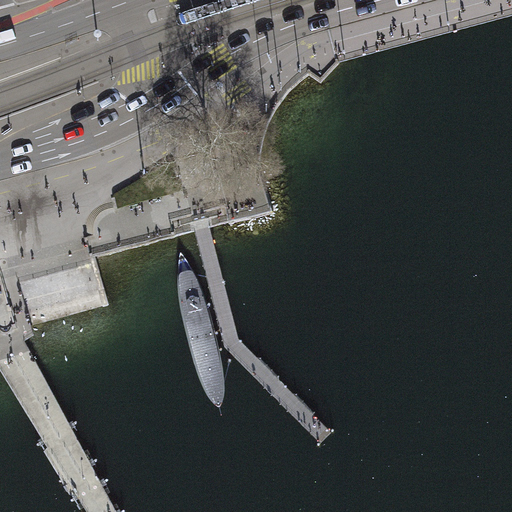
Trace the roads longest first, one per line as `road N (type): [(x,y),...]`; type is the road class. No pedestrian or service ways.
road 1 (secondary): [(117,127),(247,45),(386,0)]
road 2 (secondary): [(117,127),(141,72),(120,5)]
road 3 (secondary): [(120,5),(1,45)]
road 4 (secondary): [(0,165),(117,127)]
